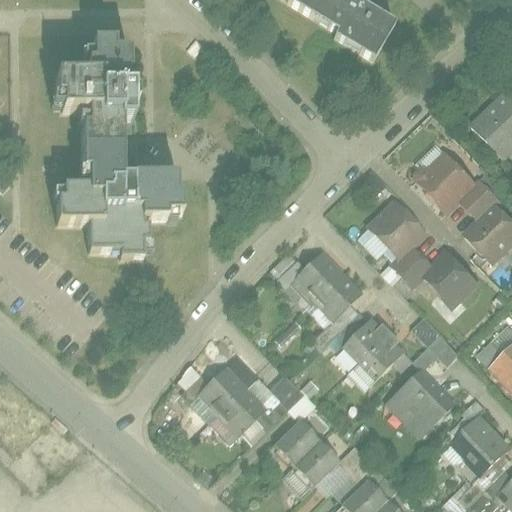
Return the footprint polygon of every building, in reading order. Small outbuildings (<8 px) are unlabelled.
[(276,0),(329,31),(326,37),(366,60),(388,23),(354,3),(355,0),(276,0)] [(54,211),(55,233),(90,231),(91,258),(121,256),(121,266),(144,265),(143,249),(148,249),(147,228),(166,227),(166,231),(179,230),(178,221),(181,221),(181,201),(175,201),(174,182),(120,185),(118,129),(128,128),(127,98),(122,98),(121,84),(126,84),(125,59),(110,60),(110,49),(89,50),(89,71),(84,71),(84,83),(49,84),(50,105),(58,105),(59,120),(85,119),(86,125),(75,126),(75,136),(78,136),(80,180),(75,180),(76,195),(61,196),(62,211),(54,211)] [(511,97),(473,133),(500,162),(511,150),(511,97)] [(474,184),(447,152),(426,170),(421,165),(408,176),(439,213),(474,184)] [(467,216),(489,194),(481,186),(459,207),(467,216)] [(511,247),(511,225),(496,206),(489,198),(469,214),(480,227),(467,238),(490,266),(511,247)] [(475,281),(446,248),(433,259),(416,240),(424,233),(397,203),(366,230),(394,262),(388,268),(408,290),(420,279),(445,307),(475,281)] [(353,302),(310,261),(288,284),(331,325),(353,302)] [(373,324),(340,354),(373,388),(396,366),(388,357),(396,348),(373,324)] [(311,346),(318,353),(329,342),(322,335),(311,346)] [(511,347),(487,372),(511,398),(511,347)] [(218,365),(189,390),(236,442),(264,417),(218,365)] [(188,370),(176,387),(187,394),(198,377),(188,370)] [(424,372),(385,409),(418,443),(457,407),(424,372)] [(505,454),(478,425),(450,449),(477,479),(505,454)] [(336,463),(299,426),(274,450),(311,487),(336,463)] [(511,511),(511,471),(468,511),(495,511),(505,503),(511,511)] [(391,511),(366,487),(342,511),(391,511)]
